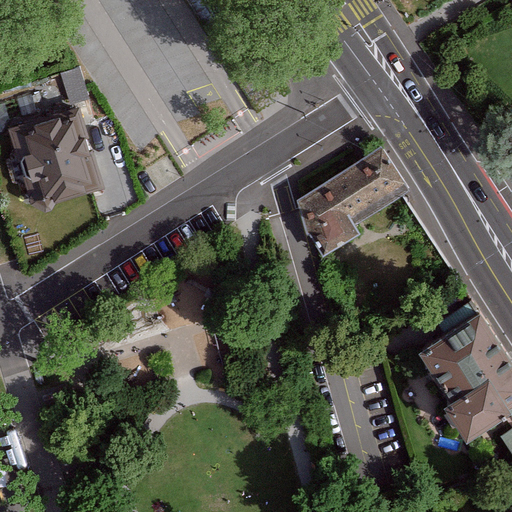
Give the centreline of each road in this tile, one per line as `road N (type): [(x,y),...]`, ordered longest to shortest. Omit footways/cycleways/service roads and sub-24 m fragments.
road 1 (residential): [(271,159),(371,511)]
road 2 (residential): [(6,326),(271,159)]
road 3 (primary): [(452,178),(425,102),(354,0)]
road 4 (primary): [(296,0),(368,98)]
